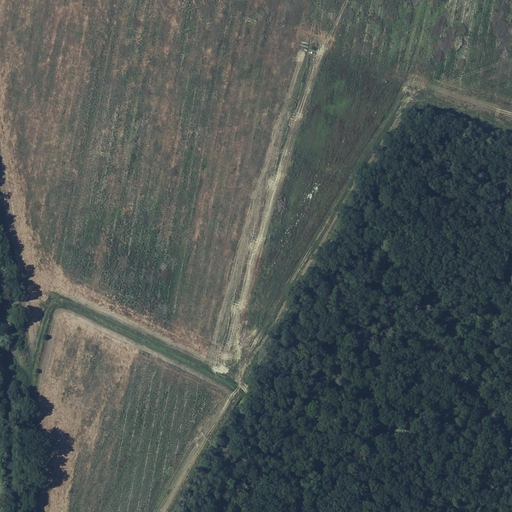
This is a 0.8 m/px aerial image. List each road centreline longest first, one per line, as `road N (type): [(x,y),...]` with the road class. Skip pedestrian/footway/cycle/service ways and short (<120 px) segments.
road 1 (track): [(511,443),(300,413),(48,297),(24,379)]
road 2 (track): [(34,511),(34,424),(5,322)]
road 3 (track): [(311,511),(235,381)]
